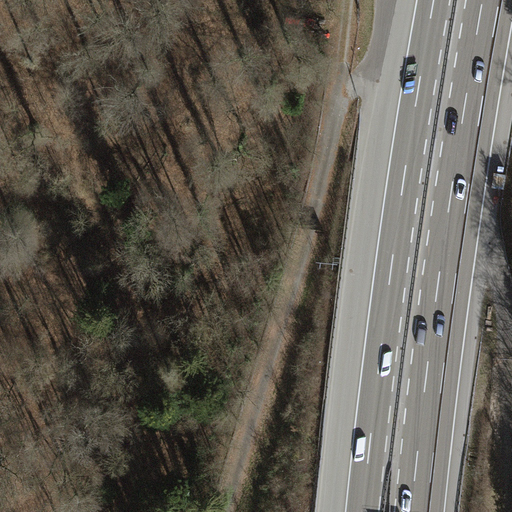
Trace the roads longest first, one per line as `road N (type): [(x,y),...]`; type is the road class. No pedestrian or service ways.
road 1 (motorway): [(435,0),(399,209),(363,511)]
road 2 (motorway): [(422,511),(459,199),(493,0)]
road 3 (track): [(220,511),(321,186),(336,93)]
